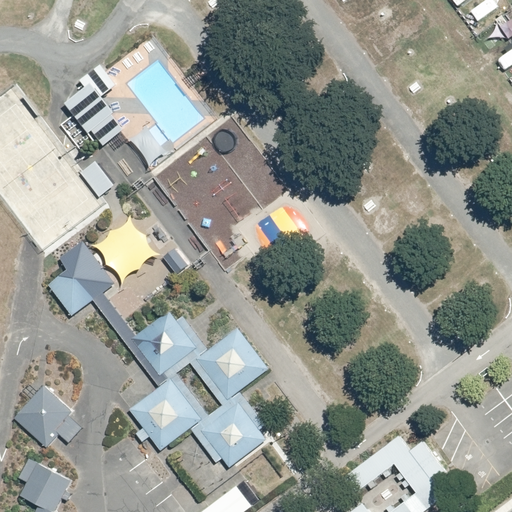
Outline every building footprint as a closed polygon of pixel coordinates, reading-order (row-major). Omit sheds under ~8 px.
[(108,149),(124,136),(131,130),(107,99),(122,87),(119,83),(106,66),(77,89),(82,96),(70,106),(93,135),(96,133),(108,149)] [(100,162),(85,173),(104,197),(119,186),(100,162)] [(116,283),(86,241),(64,257),(75,271),(54,286),(74,314),(116,283)] [(124,339),(162,387),(134,409),(168,451),(196,430),(231,475),(275,440),(240,395),(274,368),(241,326),(207,353),(168,304),(124,339)] [(74,411),(47,386),(18,418),(49,447),(62,433),(72,443),(86,429),(71,415),(74,411)] [(381,428),(270,511),(387,511),(439,474),(406,429),(390,438),(381,428)] [(25,496),(45,506),(46,506),(58,511),(75,481),(33,459),(23,478),(32,482),(25,496)] [(248,511),(256,506),(239,483),(200,511),(248,511)]
